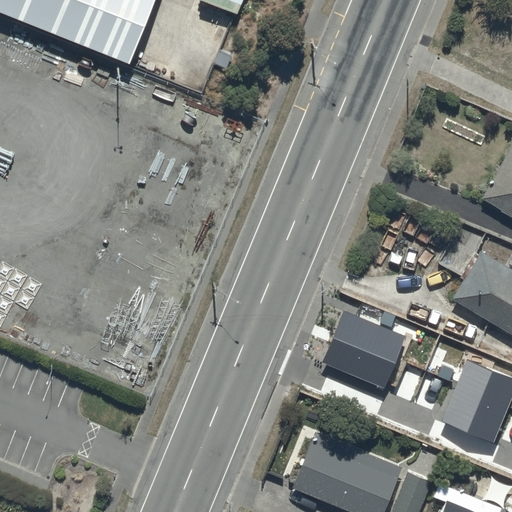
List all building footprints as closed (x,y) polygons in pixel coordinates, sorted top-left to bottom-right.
[(150,0),(20,0),(133,44),(150,0)] [(511,139),(481,193),(502,205),(501,206),(511,212),(511,139)] [(511,265),(480,247),(451,295),(511,329),(511,265)] [(450,348),(420,418),(479,442),(479,440),(490,445),(500,422),(487,416),(506,372),(450,348)] [(315,425),(291,484),(359,511),(381,511),(402,461),(315,425)] [(406,468),(392,507),(404,511),(416,511),(430,477),(406,468)] [(511,511),(511,507),(439,478),(433,491),(445,496),(438,511),(511,511)]
